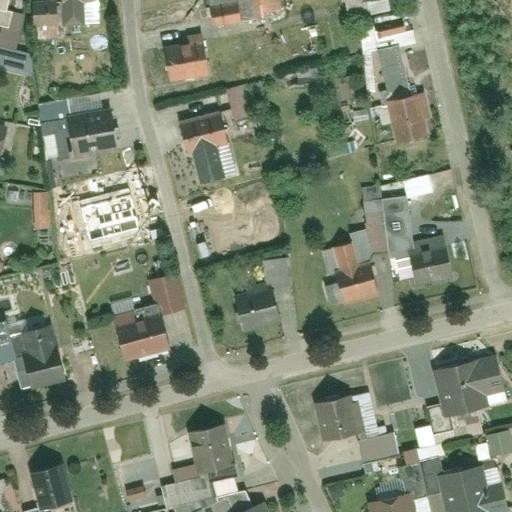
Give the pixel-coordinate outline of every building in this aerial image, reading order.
[(94,0),(57,0),(59,34),(79,33),(78,13),(95,13),(94,0)] [(339,0),(345,20),(364,15),(361,6),(382,0),(339,0)] [(52,11),(34,11),(35,50),(53,50),(52,11)] [(237,12),(205,16),(208,35),(239,31),(237,12)] [(0,16),(0,37),(7,39),(11,19),(0,16)] [(407,22),(357,29),(360,48),(410,40),(407,22)] [(184,54),(162,57),(165,86),(206,82),(201,42),(183,44),(184,54)] [(420,138),(400,51),(367,59),(388,146),(420,138)] [(255,124),(246,91),(223,97),(233,131),(255,124)] [(218,118),(176,131),(185,162),(195,159),(204,191),(220,186),(210,154),(227,149),(218,118)] [(113,158),(108,122),(51,129),(56,174),(69,173),(67,160),(86,158),(87,161),(113,158)] [(411,193),(425,192),(423,178),(409,179),(411,193)] [(39,227),(55,227),(54,190),(38,191),(39,227)] [(370,264),(390,262),(386,207),(366,208),(370,264)] [(390,262),(413,261),(411,224),(388,226),(390,262)] [(329,297),(333,314),(370,306),(358,248),(334,253),(343,294),(329,297)] [(459,248),(413,250),(415,295),(461,293),(459,248)] [(294,269),(259,269),(259,291),(294,291),(294,269)] [(177,286),(160,290),(169,327),(187,323),(177,286)] [(275,293),(235,305),(246,344),(286,333),(275,293)] [(160,313),(144,317),(152,344),(167,340),(160,313)] [(139,323),(115,330),(129,375),(152,368),(139,323)] [(22,385),(27,403),(68,392),(54,338),(28,345),(33,366),(28,368),(32,383),(22,385)] [(15,349),(0,352),(0,380),(22,375),(15,349)] [(489,420),(478,369),(445,376),(455,427),(489,420)] [(358,402),(316,413),(327,452),(368,441),(358,402)] [(451,410),(431,414),(439,449),(459,445),(451,410)] [(497,455),(511,452),(511,429),(492,433),(497,455)] [(231,432),(193,443),(207,492),(244,482),(231,432)] [(392,444),(359,452),(364,471),(396,464),(392,444)] [(432,464),(413,469),(421,505),(440,501),(432,464)] [(405,509),(421,505),(413,469),(397,472),(405,509)] [(470,472),(438,479),(445,511),(498,511),(494,488),(474,492),(470,472)] [(65,476),(36,486),(44,511),(77,511),(78,511),(65,476)] [(195,511),(210,508),(203,486),(162,497),(165,511),(195,511)] [(150,490),(133,495),(136,506),(153,501),(150,490)] [(404,511),(402,500),(360,507),(361,511),(404,511)]
